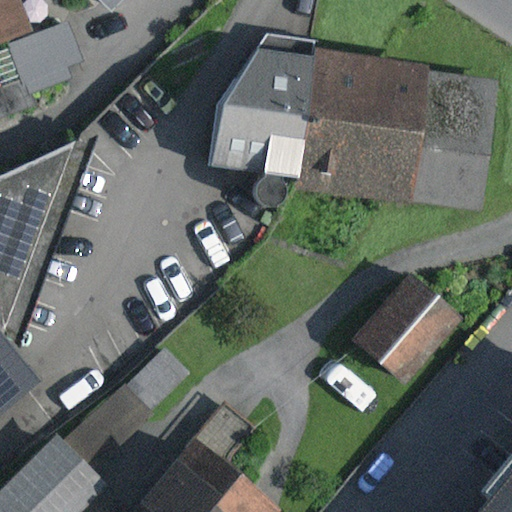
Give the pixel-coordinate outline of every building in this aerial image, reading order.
[(19,0),(0,0),(0,29),(27,19),(19,0)] [(122,0),(103,0),(113,10),(122,0)] [(87,57),(74,23),(20,44),(38,91),(79,75),(74,62),(87,57)] [(220,163),(303,174),(318,58),(319,39),(273,33),(230,94),(220,163)] [(497,82),(318,58),(303,174),(481,198),(497,82)] [(0,332),(21,358),(105,130),(0,177),(0,332)] [(415,277),(359,343),(407,382),(462,317),(415,277)] [(0,332),(0,401),(34,372),(21,358),(0,332)] [(62,435),(0,497),(0,511),(79,511),(109,482),(100,473),(198,373),(169,344),(71,444),(62,435)] [(273,511),(277,508),(226,466),(261,424),(234,401),(140,511),(273,511)] [(511,511),(511,469),(490,498),(508,511),(511,511)] [(508,511),(490,498),(478,511),(508,511)]
